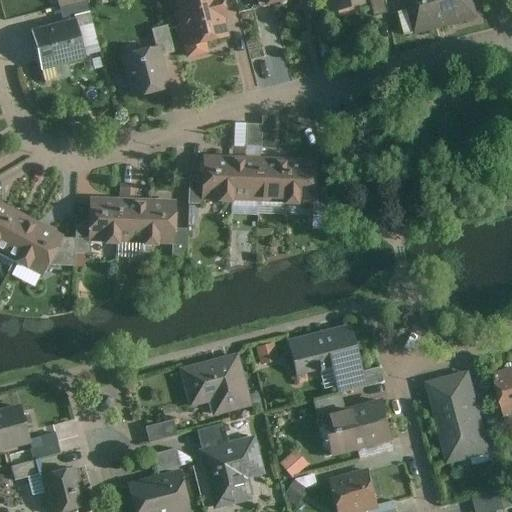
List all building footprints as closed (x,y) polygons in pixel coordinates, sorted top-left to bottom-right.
[(88,0),(75,0),(62,3),(67,20),(78,16),(92,12),(88,0)] [(177,0),(180,10),(177,11),(185,42),(189,40),(190,46),(232,35),(228,18),(230,17),(225,0),(177,0)] [(328,0),(332,13),(371,2),(370,0),(328,0)] [(389,12),(386,0),(373,0),(377,15),(389,12)] [(410,0),(419,33),(481,18),(476,0),(410,0)] [(88,55),(78,16),(67,20),(33,29),(43,67),(88,55)] [(162,45),(164,54),(176,51),(169,25),(154,28),(159,46),(162,45)] [(164,54),(162,45),(159,46),(123,56),(135,98),(173,87),(164,54)] [(263,124),(251,125),(250,147),(263,147),(263,124)] [(276,125),(263,124),(263,147),(276,148),(276,125)] [(232,200),(234,159),(207,157),(206,175),(206,199),(232,200)] [(262,159),(234,159),(232,200),(260,201),(262,159)] [(289,160),(262,159),(260,201),(288,202),(289,160)] [(320,160),(289,160),(288,202),(316,203),(320,202),(320,188),(320,160)] [(206,199),(206,175),(192,175),(191,204),(206,204),(206,199)] [(331,188),(320,188),(320,202),(316,203),(316,215),(331,214),(331,188)] [(92,197),(92,225),(92,242),(121,243),(122,198),(92,197)] [(148,199),(122,198),(121,243),(148,244),(148,199)] [(178,227),(178,199),(148,199),(148,244),(175,244),(178,244),(178,227)] [(0,239),(16,209),(0,200),(0,239)] [(41,222),(16,209),(0,239),(0,251),(19,262),(41,222)] [(65,234),(41,222),(19,262),(44,275),(50,265),(63,238),(65,234)] [(77,224),(77,238),(77,252),(92,253),(92,242),(92,225),(77,224)] [(190,228),(178,227),(178,244),(175,244),(175,256),(189,256),(190,228)] [(77,238),(63,238),(50,265),(77,266),(77,252),(77,238)] [(353,324),(290,341),(299,376),(336,367),(343,393),(370,386),(353,324)] [(276,343),(258,346),(262,365),(280,362),(276,343)] [(240,353),(182,368),(192,408),(212,403),(216,416),(254,407),(240,353)] [(511,368),(494,374),(506,415),(511,413),(511,368)] [(491,454),(469,371),(426,383),(448,465),(491,454)] [(326,417),(348,411),(343,393),(315,401),(321,419),(326,417)] [(348,411),(326,417),(337,456),(400,440),(389,400),(348,411)] [(22,406),(0,411),(0,452),(32,444),(22,406)] [(176,420),(148,427),(151,442),(179,435),(176,420)] [(248,423),(234,426),(236,438),(251,436),(248,423)] [(200,432),(204,450),(230,443),(226,425),(200,432)] [(204,450),(201,451),(216,510),(256,499),(251,479),(266,475),(257,437),(230,443),(204,450)] [(59,442),(32,449),(35,460),(62,453),(59,442)] [(178,449),(155,454),(158,471),(182,466),(178,449)] [(298,449),(281,462),(293,478),(310,465),(298,449)] [(30,479),(40,477),(35,460),(12,467),(16,481),(29,477),(30,479)] [(66,511),(88,507),(78,467),(40,477),(30,479),(33,496),(46,492),(50,511),(66,511)] [(195,511),(183,470),(130,486),(137,511),(195,511)] [(373,471),(331,482),(338,511),(369,511),(372,511),(383,509),(382,506),(373,471)] [(500,490),(473,497),(476,511),(495,511),(505,509),(500,490)] [(400,511),(398,502),(382,506),(383,509),(372,511),(371,511),(400,511)]
